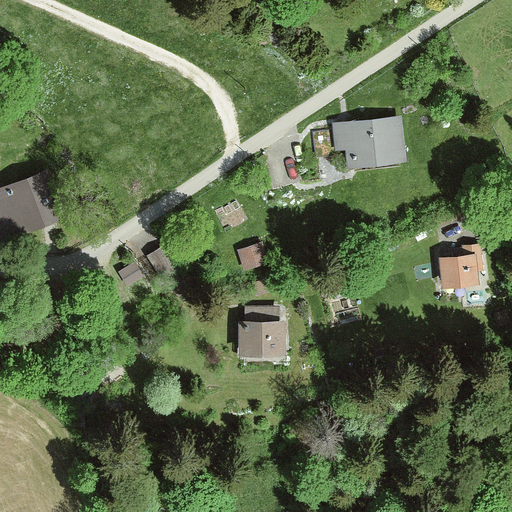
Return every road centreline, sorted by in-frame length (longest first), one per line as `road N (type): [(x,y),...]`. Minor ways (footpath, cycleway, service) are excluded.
road 1 (unclassified): [(470,0),(93,253),(49,268),(0,269)]
road 2 (track): [(238,157),(232,110),(213,88),(32,0)]
